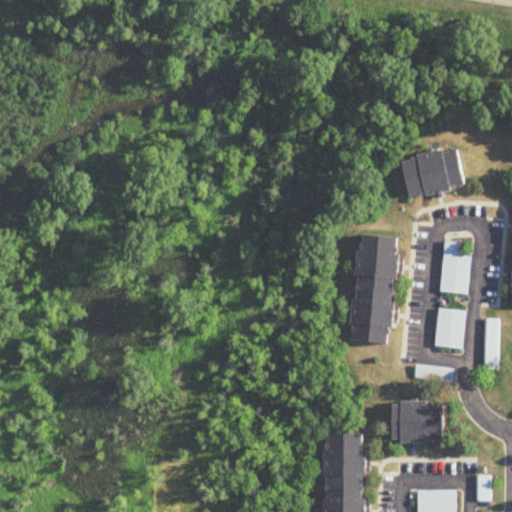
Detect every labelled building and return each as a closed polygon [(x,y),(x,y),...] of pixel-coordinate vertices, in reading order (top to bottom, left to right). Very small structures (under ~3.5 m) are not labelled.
[(404,159),(411,198),(468,187),(461,149),(404,159)] [(393,345),(402,238),(362,234),(354,341),(393,345)] [(441,292),(468,295),(472,257),(459,255),(460,243),(446,241),(441,292)] [(436,347),(464,349),(467,311),(439,309),(436,347)] [(499,371),(499,319),(485,319),(485,371),(499,371)] [(446,402),(394,402),(394,442),(446,442),(446,402)] [(327,511),(367,511),(368,435),(327,435),(327,511)] [(491,476),(478,476),(478,502),(491,502),(491,476)] [(457,511),(457,491),(419,491),(419,511),(457,511)]
